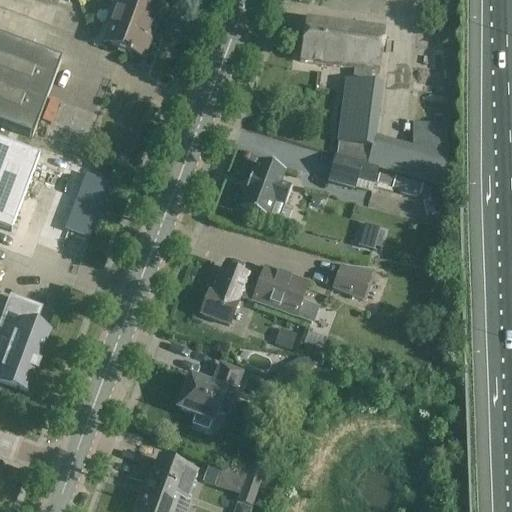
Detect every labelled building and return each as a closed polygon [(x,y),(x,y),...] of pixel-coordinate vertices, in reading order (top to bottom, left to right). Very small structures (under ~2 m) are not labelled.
[(117,28),(110,47),(143,60),(151,40),(147,38),(156,13),(141,7),(143,0),(119,0),(120,0),(111,26),(117,28)] [(385,33),(326,24),(306,21),(300,63),(354,71),(353,83),(346,82),(337,145),(336,157),(378,169),(437,186),(455,190),(455,189),(453,189),(456,175),(439,171),(443,158),(448,125),(412,125),(409,145),(371,139),(379,86),(364,84),(365,72),(380,74),(385,33)] [(0,126),(32,139),(61,62),(0,39),(0,126)] [(39,158),(20,150),(0,142),(0,229),(10,233),(39,158)] [(378,169),(336,157),(335,157),(330,176),(355,183),(358,173),(375,178),(378,169)] [(257,164),(239,210),(244,212),(246,213),(267,221),(274,203),(285,208),(292,190),(282,186),(286,175),(257,164)] [(392,190),(399,192),(398,200),(417,205),(419,197),(420,198),(425,199),(426,201),(423,202),(426,217),(430,216),(430,218),(441,216),(434,191),(422,187),(394,180),(393,181),(379,178),(377,185),(376,190),(391,193),(392,189),(392,190)] [(370,258),(381,250),(372,236),(361,244),(370,258)] [(239,299),(252,304),(259,286),(247,282),(248,278),(223,268),(213,296),(209,294),(200,317),(228,327),(239,299)] [(340,268),(332,292),(362,303),(374,272),(340,268)] [(265,270),(259,286),(252,304),(311,327),(316,311),(301,305),(308,286),(265,270)] [(0,359),(0,377),(0,378),(0,379),(0,382),(27,393),(48,335),(34,329),(40,311),(9,300),(0,323),(0,329),(16,336),(6,362),(0,359)] [(280,330),(274,346),(291,352),(297,337),(280,330)] [(309,332),(304,347),(318,352),(323,337),(309,332)] [(305,357),(283,369),(290,381),(308,371),(303,362),(307,360),(305,357)] [(192,427),(208,432),(211,424),(212,424),(218,409),(227,412),(241,375),(220,368),(212,389),(190,381),(178,411),(195,418),(192,427)] [(250,421),(244,436),(258,442),(264,427),(250,421)] [(188,502),(185,501),(195,474),(159,461),(142,507),(139,506),(136,511),(188,511),(191,506),(187,505),(188,502)] [(248,508),(251,510),(252,510),(262,483),(246,478),(240,496),(237,505),(248,509),(248,508)]
